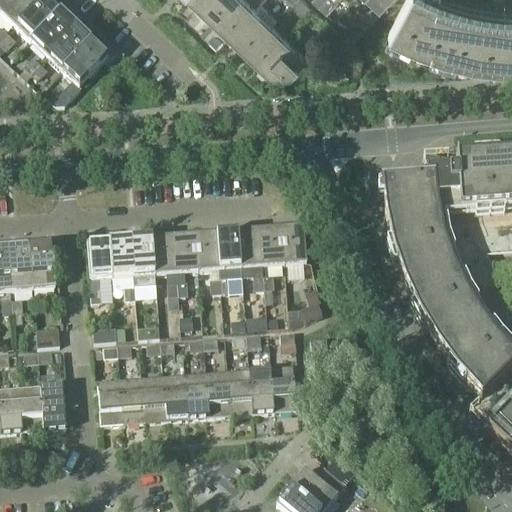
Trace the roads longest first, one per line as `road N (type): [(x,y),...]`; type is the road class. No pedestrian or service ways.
road 1 (tertiary): [(63,168),(254,152),(302,162),(326,191),(393,359),(431,424),(511,511)]
road 2 (residential): [(91,487),(68,220)]
road 3 (residential): [(68,220),(262,208)]
